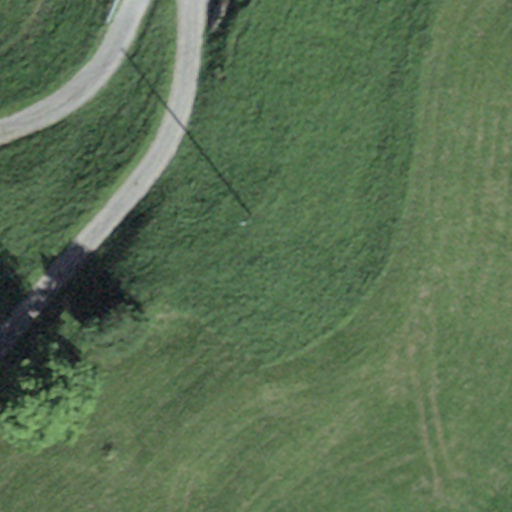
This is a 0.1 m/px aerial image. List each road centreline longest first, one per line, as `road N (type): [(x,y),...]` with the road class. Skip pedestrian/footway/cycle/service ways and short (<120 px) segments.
road 1 (track): [(0,349),(169,137),(182,99),(189,0)]
road 2 (track): [(138,0),(98,72),(62,104),(0,131)]
